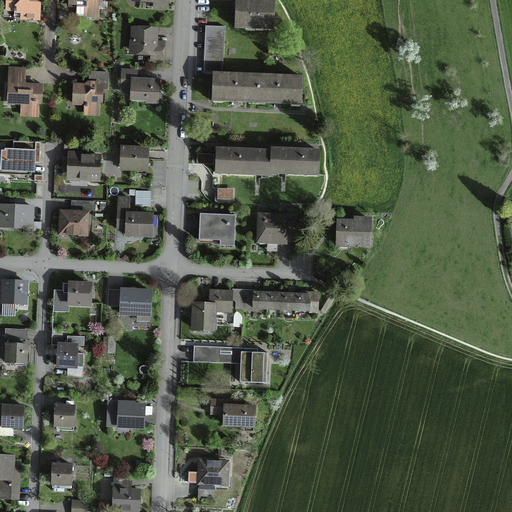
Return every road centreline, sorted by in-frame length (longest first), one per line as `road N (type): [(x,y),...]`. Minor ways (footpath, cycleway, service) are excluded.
road 1 (residential): [(184,0),(171,270)]
road 2 (residential): [(45,264),(33,511)]
road 3 (residential): [(171,270),(160,511)]
road 4 (residential): [(171,270),(314,277)]
road 5 (track): [(511,295),(496,206),(511,171)]
road 6 (residential): [(45,264),(171,270)]
